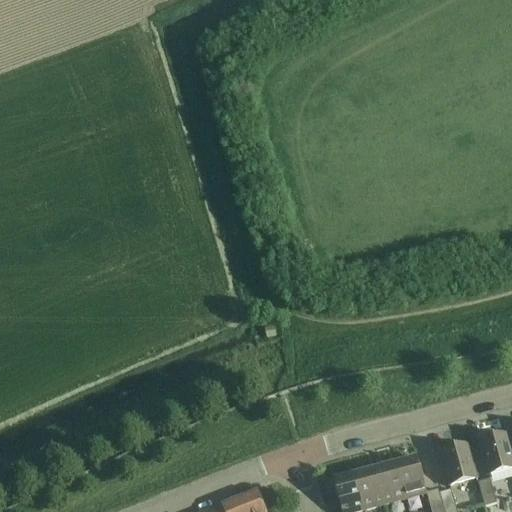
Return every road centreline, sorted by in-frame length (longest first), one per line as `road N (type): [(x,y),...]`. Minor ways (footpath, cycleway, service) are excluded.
road 1 (tertiary): [(290,456),(511,393)]
road 2 (tertiary): [(151,511),(290,456)]
